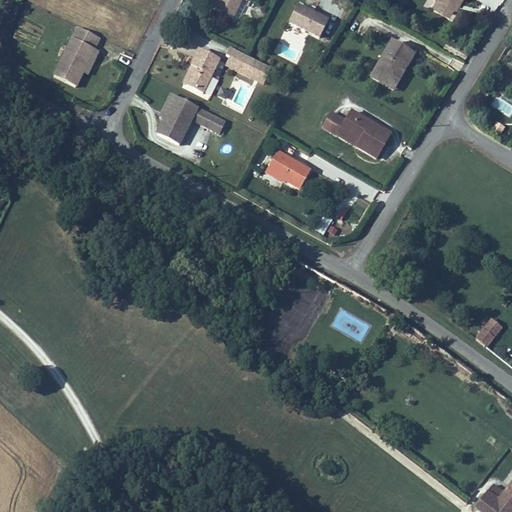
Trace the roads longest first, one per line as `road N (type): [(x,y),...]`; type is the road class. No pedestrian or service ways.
road 1 (residential): [(104,132),(348,271)]
road 2 (residential): [(348,271),(410,305),(511,380)]
road 3 (residential): [(448,119),(427,137),(348,271)]
road 4 (residential): [(170,0),(104,132)]
road 5 (residential): [(511,1),(455,93),(448,119)]
